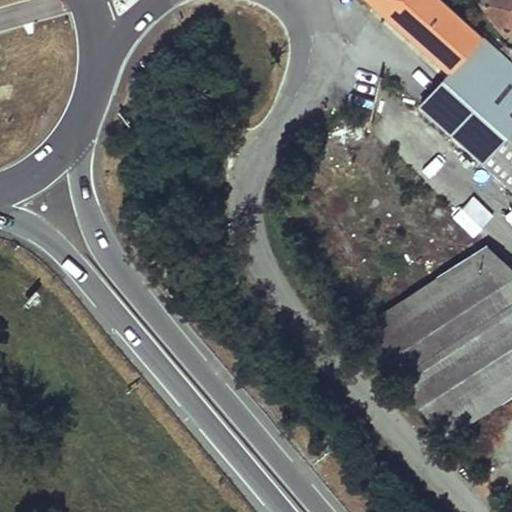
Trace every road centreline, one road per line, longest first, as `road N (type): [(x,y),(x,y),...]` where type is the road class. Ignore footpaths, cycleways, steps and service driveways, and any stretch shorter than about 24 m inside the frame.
road 1 (residential): [(314,0),(317,67),(253,166),(249,225),(291,310),(480,511)]
road 2 (trunk): [(338,511),(107,254),(70,135)]
road 3 (motorway): [(0,208),(69,250),(288,511)]
road 4 (unknown): [(317,32),(511,216)]
